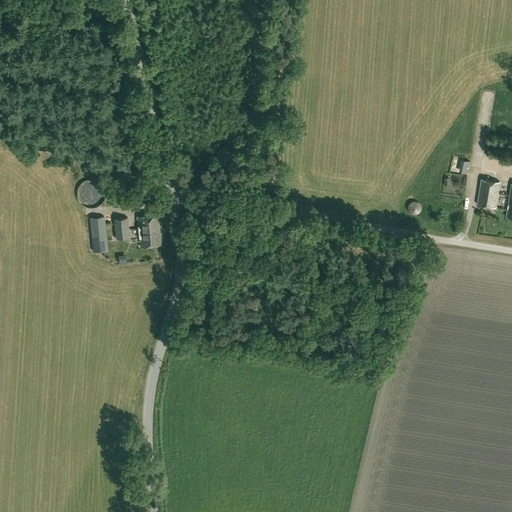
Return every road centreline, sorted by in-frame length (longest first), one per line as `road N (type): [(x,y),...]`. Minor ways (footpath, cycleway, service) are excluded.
road 1 (unclassified): [(511,251),(171,190)]
road 2 (unclassified): [(153,511),(150,385),(181,264),(171,190)]
road 3 (unclassified): [(171,190),(126,0)]
